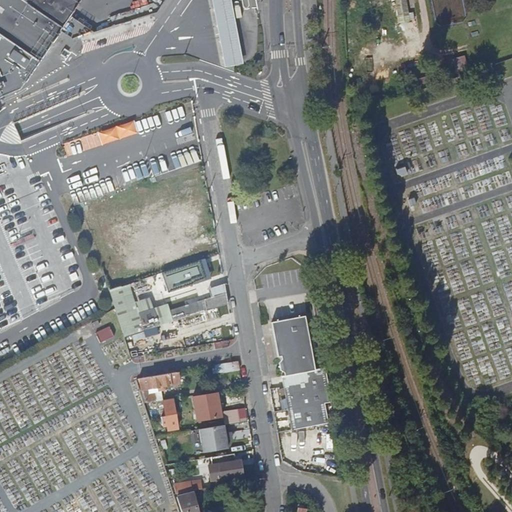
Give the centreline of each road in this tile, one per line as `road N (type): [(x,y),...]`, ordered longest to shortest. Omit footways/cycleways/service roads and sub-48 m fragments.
road 1 (primary): [(378,511),(300,106)]
road 2 (residential): [(207,81),(273,482)]
road 3 (residential): [(0,148),(34,146),(124,105)]
road 4 (residential): [(109,76),(10,113),(0,124)]
